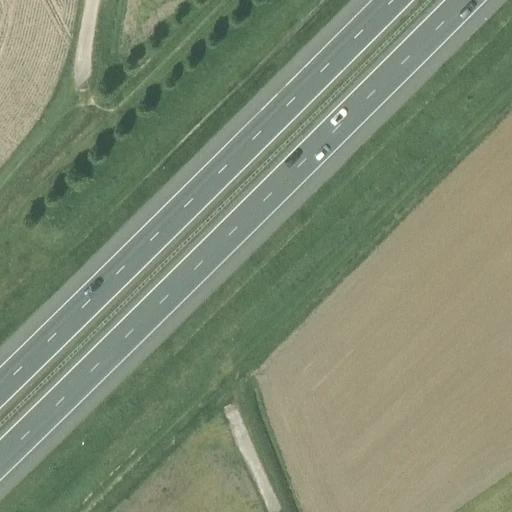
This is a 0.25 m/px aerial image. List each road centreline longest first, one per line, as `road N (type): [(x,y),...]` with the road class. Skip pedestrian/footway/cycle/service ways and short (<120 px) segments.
road 1 (motorway): [(0,461),(463,0)]
road 2 (motorway): [(389,0),(0,390)]
